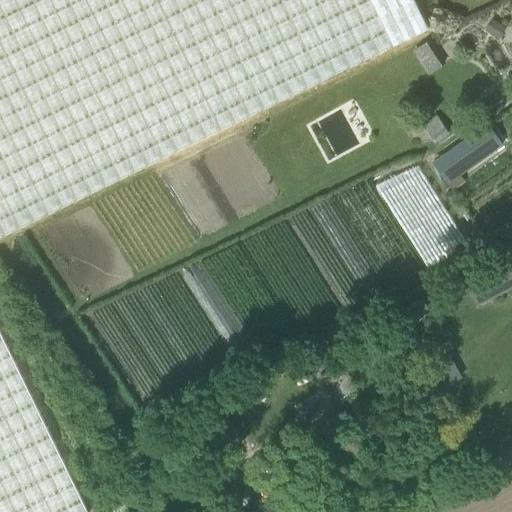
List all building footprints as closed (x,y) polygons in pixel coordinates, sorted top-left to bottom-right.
[(0,0),(0,511),(88,511),(0,330),(0,236),(429,27),(415,0),(0,0)] [(427,72),(441,65),(428,40),(414,46),(427,72)] [(444,108),(435,114),(423,122),(436,143),(450,135),(443,125),(451,120),(444,108)] [(449,183),(478,163),(462,140),(433,161),(449,183)] [(484,302),(511,287),(511,284),(503,267),(474,282),(484,302)]
